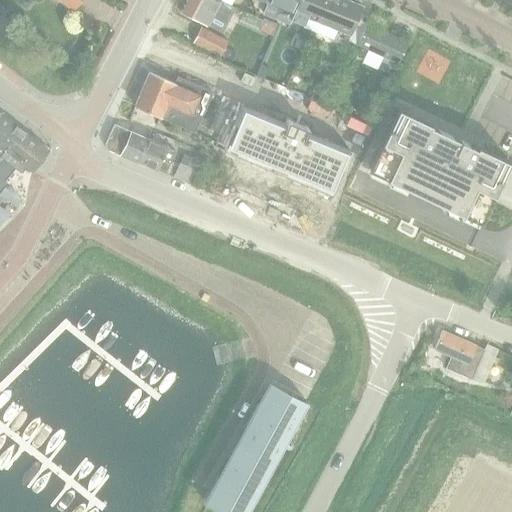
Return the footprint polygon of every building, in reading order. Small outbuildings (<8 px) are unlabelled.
[(79,0),(57,0),(71,11),(79,0)] [(230,6),(220,0),(218,0),(187,0),(181,12),(206,26),(212,14),(222,20),(230,6)] [(291,21),(299,0),(264,0),(285,9),(282,17),(291,21)] [(345,0),(299,0),(291,21),(304,26),(309,13),(318,17),(316,22),(350,36),(362,7),(345,0)] [(258,29),(272,35),(277,24),(263,18),(258,29)] [(408,43),(366,24),(357,45),(398,64),(408,43)] [(228,41),(201,27),(193,42),(220,56),(228,41)] [(304,38),(294,33),(288,46),(299,51),(304,38)] [(134,105),(194,132),(212,91),(177,76),(174,83),(149,72),(134,105)] [(318,76),(309,98),(322,103),(331,82),(318,76)] [(241,104),(224,145),(333,190),(350,150),(305,131),(307,128),(287,119),(285,123),(241,104)] [(430,124),(396,108),(368,166),(387,175),(385,178),(461,214),(462,211),(481,220),(509,161),(475,145),(474,147),(429,125),(430,124)] [(0,183),(2,182),(0,179),(0,156),(20,171),(25,165),(32,170),(35,166),(48,149),(2,115),(0,117),(0,183)] [(141,152),(147,139),(113,124),(105,144),(107,149),(134,161),(137,155),(137,156),(139,151),(141,152)] [(134,161),(156,170),(161,161),(170,165),(175,152),(166,148),(166,147),(147,139),(141,152),(139,151),(137,156),(137,155),(134,161)] [(192,176),(197,159),(186,156),(181,173),(192,176)] [(268,207),(266,213),(275,217),(277,211),(268,207)] [(476,346),(476,345),(442,330),(434,348),(450,356),(445,368),(471,379),(484,349),(476,346)] [(466,387),(450,380),(445,393),(461,399),(466,387)] [(269,385),(211,493),(244,511),(246,511),(305,405),(269,385)]
